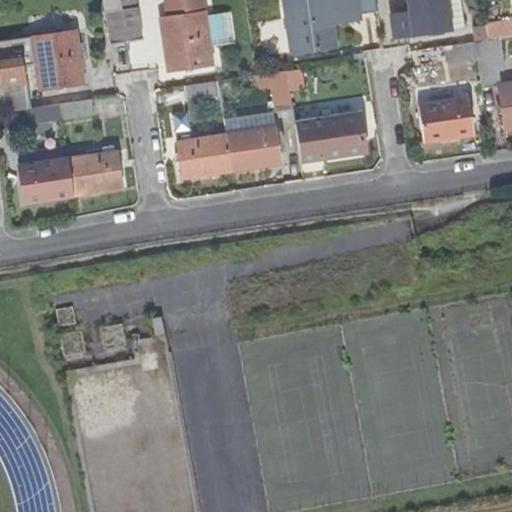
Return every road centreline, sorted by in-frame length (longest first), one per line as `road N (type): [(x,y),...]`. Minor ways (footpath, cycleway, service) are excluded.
road 1 (motorway): [(511,344),(0,440)]
road 2 (motorway): [(64,511),(511,434)]
road 3 (residential): [(161,227),(400,187)]
road 4 (residential): [(4,255),(161,227)]
road 5 (residential): [(139,81),(161,227)]
road 6 (residential): [(380,56),(400,187)]
